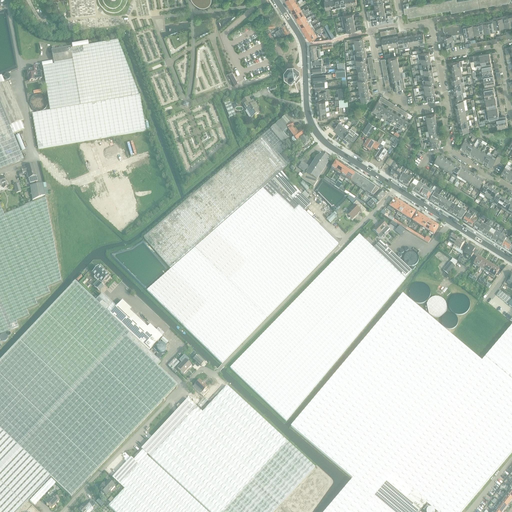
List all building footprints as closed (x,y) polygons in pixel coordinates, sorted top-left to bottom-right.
[(295,0),(288,4),(290,9),(303,1),(302,0),(299,0),(296,2),(295,0)] [(306,0),(304,0),(303,1),(290,9),(293,13),(300,9),(299,7),(307,2),(306,0)] [(459,0),(457,1),(456,0),(441,0),(406,7),(406,3),(403,4),(404,9),(405,13),(407,12),(408,17),(450,9),(451,12),(509,1),(509,0),(459,0)] [(293,14),(296,19),(308,11),(309,11),(308,8),(305,10),(303,8),(293,14)] [(309,13),(308,11),(296,19),(298,23),(306,18),(305,16),(310,14),(309,13)] [(301,27),(309,23),(312,21),(311,19),(312,18),(310,16),(306,18),(298,23),(301,27)] [(315,22),(313,20),(312,21),(309,23),(301,27),(304,31),(311,27),(310,25),(315,22)] [(444,31),(445,36),(452,35),(462,33),(460,22),(442,26),(443,31),(444,31)] [(281,35),(290,31),(286,24),(278,27),(280,29),(278,30),(281,35)] [(316,24),(311,27),(304,31),(306,36),(314,31),(313,29),(318,26),(316,24)] [(322,26),(330,39),(334,36),(327,24),(323,26),(322,26)] [(320,27),(314,31),(306,36),(308,39),(310,40),(318,35),(317,34),(322,31),(320,27)] [(50,111),(31,114),(38,149),(56,146),(77,142),(94,139),(120,135),(145,131),(139,96),(138,96),(121,50),(118,44),(117,41),(88,46),(88,42),(72,45),(72,49),(70,49),(72,60),(53,63),(50,64),(43,65),(42,65),(43,71),(48,103),(50,111)] [(318,56),(321,55),(320,48),(317,48),(316,46),(310,46),(311,58),(318,57),(318,56)] [(51,51),(53,63),(72,60),(70,49),(70,47),(51,51)] [(27,73),(26,74),(27,76),(28,76),(28,77),(29,81),(34,80),(42,78),(40,72),(39,72),(38,68),(35,68),(35,67),(31,68),(31,69),(29,70),(29,72),(27,72),(27,73)] [(287,72),(287,73),(285,73),(284,74),(285,76),(286,77),(287,77),(290,79),(294,79),(294,78),(296,76),(296,75),(296,72),(296,71),(295,71),(293,70),(293,69),(292,69),(289,70),(287,72)] [(232,86),(238,83),(232,72),(226,75),(232,86)] [(23,130),(20,122),(9,126),(0,105),(0,85),(5,84),(1,75),(0,76),(0,169),(23,160),(12,135),(19,132),(22,131),(23,130)] [(8,83),(5,84),(0,85),(0,105),(9,126),(20,122),(23,121),(8,83)] [(329,89),(315,90),(316,98),(329,97),(329,89)] [(234,99),(230,101),(232,107),(241,102),(240,100),(242,99),(240,96),(238,97),(237,97),(234,99)] [(253,117),(260,112),(255,103),(252,105),(248,98),(242,102),(246,110),(248,109),(253,117)] [(347,99),(341,99),(339,99),(340,107),(348,106),(347,99)] [(230,101),(224,103),(229,117),(235,115),(232,107),(230,101)] [(373,110),(377,113),(382,105),(377,102),(373,110)] [(375,115),(380,118),(386,108),(382,105),(377,113),(375,115)] [(384,121),(386,118),(391,110),(386,108),(380,118),(384,121)] [(386,118),(391,121),(395,113),(391,110),(386,118)] [(400,116),(395,113),(391,121),(395,124),(400,116)] [(286,116),(270,130),(282,144),(288,139),(283,133),(288,129),(285,127),(287,125),(291,122),(286,116)] [(404,119),(400,116),(395,124),(400,127),(404,119)] [(408,122),(404,119),(400,127),(403,129),(408,122)] [(334,129),(339,133),(344,126),(339,122),(338,123),(336,121),(334,123),(332,121),(330,124),(334,128),(334,129)] [(368,135),(374,126),(369,122),(362,132),(368,135)] [(287,125),(285,127),(288,129),(293,137),(292,138),(292,139),(292,140),(292,141),(293,141),(293,142),(294,142),(295,142),(296,142),(297,141),(300,146),(303,144),(305,146),(304,148),(305,150),(307,149),(310,147),(308,144),(310,143),(304,135),(301,131),(298,133),(296,130),(294,131),(292,127),(294,126),(292,123),(287,125)] [(349,130),(344,126),(339,133),(344,137),(349,130)] [(349,141),(351,139),(353,141),(359,134),(351,128),(349,130),(344,137),(349,141)] [(182,205),(144,238),(170,269),(222,223),(262,188),(287,167),(287,166),(288,165),(286,162),(280,156),(279,155),(287,148),(282,144),(270,130),(251,146),(223,170),(182,205)] [(15,135),(21,151),(25,149),(19,134),(15,135)] [(372,148),(377,150),(380,145),(377,143),(375,142),(372,141),(371,143),(368,140),(363,148),(364,148),(364,149),(367,151),(367,150),(369,152),(372,148)] [(459,149),(463,151),(468,144),(463,141),(459,149)] [(468,154),(473,146),(474,143),(473,142),(472,143),(469,141),(468,144),(463,151),(468,154)] [(380,145),(377,150),(379,152),(376,158),(381,161),(387,153),(381,149),(383,147),(380,145)] [(468,154),(472,157),(477,149),(473,146),(468,154)] [(472,157),(476,160),(481,152),(477,149),(472,157)] [(476,160),(481,162),(486,155),(481,152),(476,160)] [(302,163),(298,168),(299,168),(299,169),(304,172),(302,174),(300,173),(298,175),(301,179),(314,187),(317,181),(316,180),(328,163),(327,162),(329,158),(321,153),(319,157),(318,156),(310,168),(302,163)] [(481,162),(485,165),(490,157),(486,155),(481,162)] [(434,165),(439,168),(443,160),(439,157),(434,165)] [(495,160),(490,157),(485,165),(490,168),(495,160)] [(442,173),(443,171),(448,163),(443,160),(439,168),(438,170),(442,173)] [(334,170),(336,172),(341,165),(340,165),(341,164),(338,163),(336,162),(330,171),(332,172),(334,170)] [(443,171),(448,173),(452,166),(448,163),(443,171)] [(25,168),(21,169),(22,173),(26,172),(28,178),(30,183),(36,182),(37,181),(36,177),(36,176),(33,165),(25,167),(25,168)] [(337,176),(339,178),(346,168),(344,167),(343,167),(344,166),(342,165),(342,166),(341,165),(336,172),(339,174),(337,176)] [(499,175),(504,178),(509,170),(510,168),(506,165),(504,167),(499,175)] [(448,173),(452,176),(457,168),(452,166),(448,173)] [(344,177),(346,179),(351,172),(346,168),(339,178),(342,179),(343,177),(344,177)] [(389,176),(394,178),(397,173),(398,174),(399,171),(394,168),(389,176)] [(456,179),(458,177),(461,171),(457,168),(452,176),(456,179)] [(399,182),(403,175),(404,173),(406,170),(404,169),(402,173),(399,171),(398,174),(397,173),(394,178),(399,182)] [(458,177),(462,180),(466,172),(462,169),(461,171),(458,177)] [(282,172),(274,179),(294,200),(297,204),(305,212),(312,205),(307,200),(302,195),(301,194),(293,185),(282,172)] [(349,184),(351,182),(356,174),(354,173),(353,173),(351,172),(346,179),(349,181),(347,183),(349,184)] [(462,180),(466,182),(471,175),(466,172),(462,180)] [(351,182),(356,185),(360,178),(357,176),(358,176),(356,174),(351,182)] [(399,182),(403,185),(409,175),(408,174),(406,176),(403,175),(399,182)] [(409,175),(403,185),(408,187),(414,177),(409,175)] [(466,182),(471,185),(475,177),(471,175),(466,182)] [(409,188),(414,191),(419,184),(416,182),(419,178),(417,177),(409,188)] [(471,185),(475,188),(480,180),(475,177),(471,185)] [(356,185),(361,189),(365,181),(363,180),(364,179),(361,178),(360,178),(356,185)] [(170,270),(147,291),(197,340),(221,363),(228,356),(243,341),(264,320),(296,288),(338,244),(319,226),(305,212),(297,204),(294,200),(274,179),(245,204),(209,236),(170,270)] [(484,183),(480,180),(475,188),(480,191),(484,183)] [(361,189),(366,192),(370,185),(369,184),(370,183),(367,182),(365,181),(361,189)] [(414,191),(419,194),(423,187),(425,184),(427,185),(428,183),(425,181),(422,186),(419,184),(414,191)] [(303,182),(300,184),(306,190),(309,188),(303,182)] [(37,184),(29,186),(32,200),(45,196),(48,195),(46,183),(44,183),(37,184)] [(373,186),(370,185),(366,192),(364,194),(371,198),(377,192),(379,190),(375,188),(375,187),(374,186),(373,186)] [(480,194),(484,197),(489,189),(485,186),(480,194)] [(419,194),(423,197),(428,190),(423,187),(419,194)] [(484,197),(489,200),(494,192),(489,189),(484,197)] [(432,193),(428,190),(423,197),(428,200),(432,193)] [(380,191),(374,197),(370,201),(372,203),(374,202),(377,205),(385,196),(384,195),(383,194),(382,192),(381,192),(380,191)] [(489,200),(493,202),(497,196),(498,195),(494,192),(489,200)] [(430,201),(434,204),(439,197),(434,194),(430,201)] [(434,204),(439,207),(443,200),(441,198),(442,197),(439,196),(439,197),(434,204)] [(492,204),(497,207),(501,199),(497,196),(493,202),(492,204)] [(0,341),(0,340),(0,334),(3,333),(13,329),(18,327),(16,320),(28,315),(26,309),(37,305),(35,299),(49,293),(47,287),(60,281),(56,258),(52,235),(48,212),(46,200),(45,197),(4,215),(0,205),(0,341)] [(393,212),(394,209),(399,202),(395,199),(389,208),(389,209),(389,210),(393,212)] [(497,207),(501,210),(506,202),(501,199),(497,207)] [(439,207),(443,210),(448,203),(443,200),(439,207)] [(354,205),(346,214),(347,215),(347,216),(346,218),(347,219),(349,219),(350,218),(352,220),(360,211),(357,208),(361,204),(357,201),(353,204),(354,205)] [(394,209),(398,212),(403,204),(399,202),(394,209)] [(448,212),(452,215),(456,208),(453,206),(456,203),(454,202),(452,205),(448,212)] [(501,210),(506,212),(510,205),(506,202),(501,210)] [(443,210),(448,212),(452,205),(448,203),(443,210)] [(401,217),(401,216),(407,207),(403,204),(398,212),(397,214),(401,217)] [(452,215),(457,218),(461,211),(459,210),(460,207),(458,206),(456,208),(452,215)] [(405,219),(407,217),(411,210),(407,207),(401,216),(405,219)] [(462,209),(461,211),(457,218),(461,221),(466,212),(462,209)] [(467,225),(474,213),(476,212),(471,209),(470,211),(472,212),(470,215),(468,214),(463,222),(467,225)] [(416,212),(411,210),(407,217),(409,219),(408,221),(410,222),(416,212)] [(412,221),(417,224),(422,216),(417,213),(412,221)] [(474,213),(467,225),(472,228),(476,221),(473,219),(476,214),(474,213)] [(330,224),(336,217),(332,214),(326,221),(330,224)] [(417,224),(421,226),(426,219),(422,216),(417,224)] [(423,228),(425,229),(430,221),(426,219),(421,226),(420,228),(422,229),(423,228)] [(382,221),(373,230),(381,238),(389,229),(387,227),(382,221)] [(425,229),(429,232),(434,224),(430,221),(425,229)] [(473,228),(478,231),(482,224),(477,221),(473,228)] [(482,234),(487,237),(491,230),(489,228),(492,222),(490,221),(488,225),(482,234)] [(438,227),(434,224),(429,232),(434,234),(438,227)] [(484,226),(482,224),(478,231),(482,234),(488,225),(486,224),(484,226)] [(400,235),(404,231),(399,226),(395,230),(400,235)] [(491,240),(496,233),(498,229),(499,228),(496,227),(494,232),(491,230),(487,237),(491,240)] [(500,236),(496,233),(491,240),(496,243),(500,236)] [(496,243),(501,246),(505,239),(503,237),(504,234),(502,233),(500,236),(496,243)] [(405,279),(373,248),(360,235),(344,251),(266,331),(230,368),(250,387),(248,389),(253,393),(254,391),(286,422),(344,352),(376,313),(405,279)] [(444,243),(453,249),(459,239),(453,236),(452,238),(449,236),(444,243)] [(464,243),(459,239),(453,249),(461,254),(466,247),(463,245),(464,243)] [(506,239),(505,241),(501,246),(509,251),(511,246),(511,245),(511,244),(511,243),(508,241),(509,240),(506,239)] [(380,241),(373,248),(405,279),(411,272),(387,247),(386,248),(380,241)] [(401,260),(411,269),(420,259),(406,246),(400,252),(402,254),(400,256),(403,258),(401,260)] [(472,253),(475,249),(472,248),(472,247),(470,246),(469,246),(464,253),(467,255),(464,259),(464,260),(462,263),(465,265),(467,261),(468,262),(469,260),(473,254),(472,253)] [(476,266),(479,268),(483,260),(481,259),(478,257),(473,266),(475,268),(476,266)] [(444,269),(432,259),(430,262),(442,271),(443,271),(444,269)] [(486,262),(483,260),(479,268),(477,271),(479,273),(481,269),(484,271),(488,264),(488,263),(487,262),(486,262)] [(450,262),(444,269),(443,271),(448,275),(455,266),(450,262)] [(486,272),(489,274),(493,267),(494,266),(492,265),(492,266),(488,264),(484,271),(483,272),(485,273),(486,272)] [(108,276),(98,267),(92,273),(95,276),(93,278),(97,281),(93,285),(95,287),(94,287),(99,292),(104,286),(101,284),(102,282),(102,283),(105,280),(106,281),(109,277),(108,277),(108,276)] [(497,269),(493,267),(489,274),(488,276),(490,277),(491,276),(495,278),(499,270),(498,270),(498,269),(497,268),(497,269)] [(149,352),(148,351),(110,314),(116,307),(102,293),(96,300),(76,281),(0,361),(0,511),(16,511),(50,477),(51,479),(29,501),(34,506),(56,483),(70,496),(176,385),(156,366),(160,362),(153,355),(149,352)] [(297,420),(291,427),(344,471),(353,479),(344,490),(325,511),(392,511),(375,497),(393,476),(427,505),(436,511),(461,511),(511,452),(511,325),(482,361),(452,336),(403,294),(344,364),(297,420)] [(122,301),(116,307),(110,314),(148,351),(162,337),(150,325),(147,328),(129,311),(131,309),(122,301)] [(165,346),(169,342),(163,337),(160,340),(162,342),(155,348),(161,354),(167,348),(165,346)] [(194,360),(196,362),(194,364),(198,368),(204,362),(198,356),(194,360)] [(174,358),(167,365),(172,370),(179,363),(174,358)] [(191,366),(185,360),(182,358),(179,361),(181,363),(176,367),(183,374),(191,366)] [(208,391),(206,389),(207,387),(200,380),(194,385),(202,392),(200,394),(203,397),(208,391)] [(196,407),(149,457),(208,511),(273,511),(314,469),(284,441),(226,387),(202,413),(196,407)] [(204,398),(198,405),(201,408),(207,401),(204,398)] [(187,399),(141,449),(142,450),(147,455),(149,457),(196,407),(187,399)] [(124,489),(109,506),(115,511),(206,511),(146,456),(147,455),(142,450),(133,460),(138,465),(124,479),(129,483),(124,489)] [(131,458),(112,478),(119,485),(124,489),(129,483),(124,479),(138,465),(133,460),(132,459),(131,458)] [(393,476),(375,497),(392,511),(421,511),(427,505),(393,476)] [(105,495),(114,485),(108,480),(105,484),(104,483),(99,488),(100,489),(99,489),(101,491),(100,492),(100,493),(102,494),(103,494),(104,493),(105,495)] [(49,496),(51,497),(45,503),(51,508),(59,500),(51,493),(49,496)] [(511,499),(505,494),(502,498),(509,503),(510,502),(511,502),(511,500),(511,499)] [(491,503),(495,505),(504,511),(504,510),(505,511),(507,508),(499,502),(498,503),(496,501),(498,500),(495,498),(491,503)] [(499,502),(507,508),(509,505),(509,503),(502,498),(499,501),(498,500),(496,501),(498,503),(499,502)] [(91,500),(88,504),(86,502),(78,510),(80,511),(90,511),(93,509),(92,508),(96,504),(91,500)]
